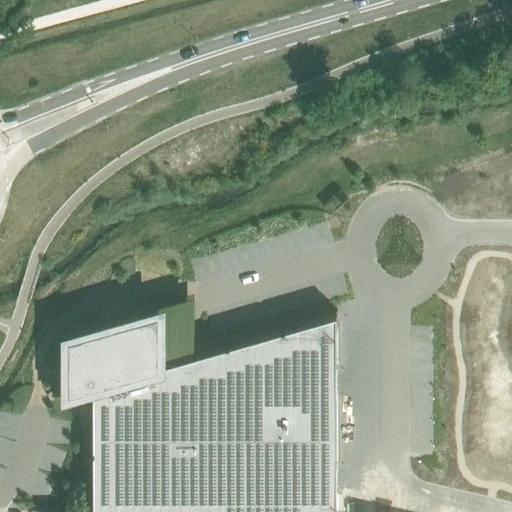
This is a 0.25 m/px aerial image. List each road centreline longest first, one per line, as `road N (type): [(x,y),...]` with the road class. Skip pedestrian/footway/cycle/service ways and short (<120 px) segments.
road 1 (primary): [(158,72),(395,0)]
road 2 (primary): [(0,165),(158,72)]
road 3 (primary): [(158,72),(84,88),(0,124)]
